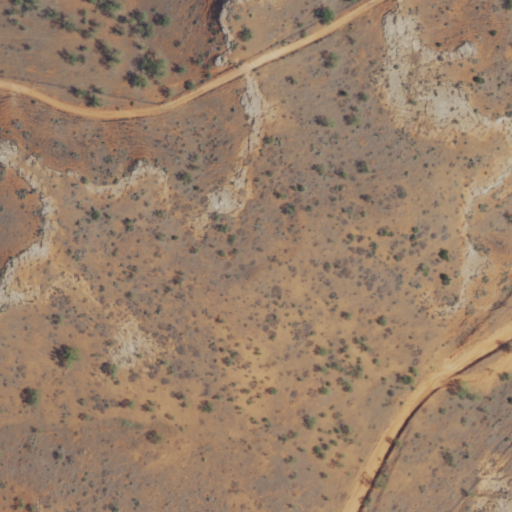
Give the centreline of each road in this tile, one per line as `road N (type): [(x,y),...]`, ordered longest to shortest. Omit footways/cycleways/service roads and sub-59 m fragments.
road 1 (residential): [(0,81),(92,115),(174,109),(385,0)]
road 2 (residential): [(350,511),(380,445),(423,382),(511,335)]
